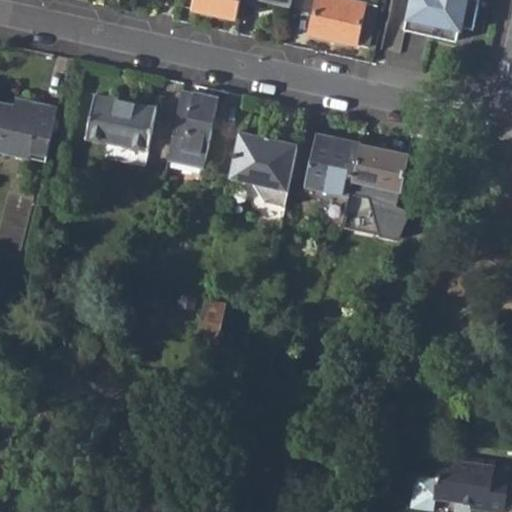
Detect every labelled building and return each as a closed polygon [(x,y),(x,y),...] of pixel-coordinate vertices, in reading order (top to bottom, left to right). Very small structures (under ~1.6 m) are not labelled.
[(240,0),(195,0),(193,8),(237,17),(240,0)] [(317,0),(310,34),(368,46),(377,5),(354,0),(317,0)] [(465,27),(476,29),(481,0),(412,0),(407,31),(460,42),(462,30),(465,31),(465,27)] [(109,146),(147,154),(159,98),(97,85),(88,127),(111,132),(109,146)] [(17,88),(15,96),(43,102),(45,94),(17,88)] [(15,96),(0,91),(0,140),(47,152),(57,97),(45,94),(43,102),(15,96)] [(201,165),(210,124),(212,116),(215,102),(182,94),(168,159),(201,165)] [(57,97),(47,152),(49,152),(60,98),(57,97)] [(219,117),(212,116),(210,124),(217,125),(219,117)] [(298,142),(238,130),(229,177),(251,181),(266,201),(285,205),(298,142)] [(306,183),(350,193),(354,178),(361,142),(317,132),(306,183)] [(361,142),(354,178),(400,188),(409,153),(361,142)] [(198,338),(217,343),(225,302),(205,298),(198,338)] [(301,357),(286,352),(279,378),(293,382),(301,357)] [(492,466),(436,458),(433,478),(414,475),(410,506),(432,510),(433,498),(453,500),(469,502),(468,507),(502,511),(503,509),(508,476),(508,473),(491,471),(492,466)] [(511,476),(508,476),(503,509),(511,510),(511,476)] [(469,502),(453,500),(451,511),(466,511),(468,511),(468,507),(469,502)]
